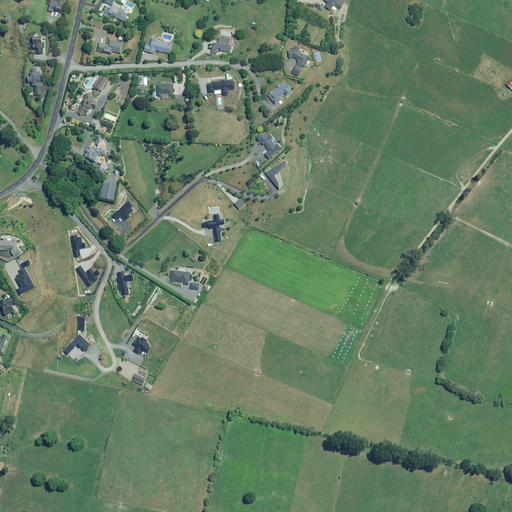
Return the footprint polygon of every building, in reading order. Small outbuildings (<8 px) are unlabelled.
[(59,2),(50,0),(48,0),(48,3),(51,3),(49,11),(53,12),(54,11),(61,13),(63,7),(58,5),(59,2)] [(326,0),(326,1),(329,3),(326,7),(331,10),(334,5),(340,9),(344,4),(336,0),(326,0)] [(125,11),(113,4),(110,10),(105,7),(103,10),(106,12),(103,16),(108,18),(110,14),(125,22),(127,19),(126,18),(127,16),(128,14),(124,12),(125,11)] [(220,37),(219,37),(218,43),(214,42),(212,53),(217,54),(218,50),(223,51),(223,52),(225,53),(225,52),(229,53),(229,52),(230,52),(231,46),(229,45),(230,39),(226,39),(226,36),(221,35),(220,37)] [(43,37),(33,37),(33,40),(31,40),(31,43),(34,43),(34,48),(37,48),(37,54),(43,54),(44,47),(41,47),(41,43),(42,43),(43,37)] [(157,40),(152,39),(151,45),(146,44),(145,51),(154,53),(155,51),(163,53),(163,52),(170,54),(172,44),(157,41),(157,40)] [(104,51),(111,53),(111,54),(112,55),(112,53),(113,51),(122,54),(124,43),(110,40),(109,45),(99,42),(97,51),(104,53),(104,51)] [(302,52),(300,51),(301,48),(296,46),(294,49),(293,48),(291,50),(289,51),(289,54),(289,55),(290,59),(294,58),(297,59),(298,63),(293,73),(298,76),(304,67),(305,67),(308,61),(311,60),(310,55),(307,56),(301,53),(302,52)] [(37,72),(37,68),(31,69),(32,77),(28,77),(29,82),(32,82),(33,86),(35,86),(36,96),(42,95),(42,90),(43,90),(43,83),(41,83),(40,72),(37,72)] [(99,79),(100,79),(97,83),(96,83),(94,86),(101,91),(109,80),(102,75),(99,79)] [(222,93),(222,94),(224,96),(228,95),(230,93),(230,90),(235,89),(235,88),(235,87),(236,87),(236,86),(236,85),(236,84),(235,84),(235,83),(235,82),(234,81),(233,81),(232,81),(231,79),(212,82),(212,83),(207,84),(209,93),(215,92),(215,91),(218,90),(217,89),(222,88),(223,93),(222,93)] [(290,87),(285,81),(275,89),(276,89),(268,95),(276,104),(282,99),(280,97),(285,93),(287,96),(292,92),(289,88),(290,87)] [(169,96),(174,95),(174,93),(175,93),(175,89),(174,89),(174,84),(157,85),(157,96),(162,96),(162,98),(169,98),(169,96)] [(114,89),(109,86),(104,94),(106,94),(105,96),(109,99),(110,97),(109,96),(114,89)] [(75,113),(80,114),(80,115),(87,115),(88,111),(89,107),(96,108),(97,103),(93,102),(94,97),(85,95),(83,107),(80,106),(80,108),(76,107),(75,113)] [(268,136),(266,134),(263,137),(260,134),(257,137),(261,142),(262,141),(263,142),(261,143),(264,146),(265,145),(267,147),(266,147),(270,151),(265,155),(269,159),(276,154),(275,153),(281,148),(278,144),(276,145),(271,140),(273,138),(270,135),(268,136)] [(94,149),(90,147),(85,156),(95,162),(99,155),(101,157),(103,155),(104,156),(106,152),(104,151),(105,149),(101,147),(100,148),(98,147),(97,149),(95,147),(94,149)] [(284,162),(274,167),(270,170),(266,173),(280,189),(285,185),(276,175),(287,166),(284,162)] [(107,167),(102,165),(99,171),(104,174),(107,167)] [(118,186),(104,183),(101,197),(114,200),(118,186)] [(133,207),(129,202),(112,216),(117,221),(123,216),(126,220),(130,217),(129,215),(133,211),(131,208),(133,207)] [(221,227),(221,225),(225,224),(224,219),(220,220),(219,214),(214,215),(215,221),(206,222),(206,223),(203,223),(204,228),(210,227),(210,229),(214,228),(216,241),(221,240),(220,234),(224,230),(221,227)] [(12,239),(8,239),(8,240),(0,240),(0,249),(7,250),(7,249),(11,249),(11,251),(14,256),(21,253),(17,245),(17,239),(12,239)] [(35,287),(25,268),(19,271),(21,274),(18,275),(18,277),(16,279),(21,288),(18,290),(21,295),(35,287)] [(180,271),(172,270),(171,282),(175,283),(175,281),(184,282),(184,284),(189,285),(191,273),(185,272),(186,270),(180,270),(180,271)] [(16,303),(11,294),(7,296),(9,298),(6,300),(6,298),(1,301),(2,305),(0,305),(0,306),(5,316),(15,310),(12,306),(16,303)] [(8,336),(4,334),(2,339),(0,338),(0,354),(0,355),(8,336)] [(91,345),(80,335),(64,351),(68,355),(78,344),(85,351),(91,345)] [(142,339),(138,336),(133,345),(137,347),(134,351),(139,354),(142,350),(148,353),(151,348),(148,347),(150,344),(147,342),(148,341),(143,337),(142,339)] [(146,379),(136,374),(134,378),(134,381),(143,386),(146,379)]
